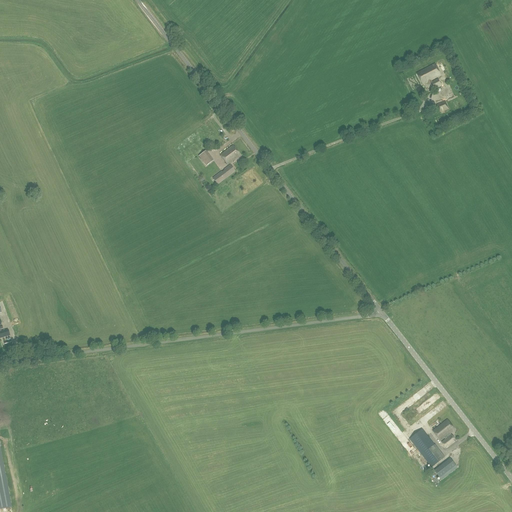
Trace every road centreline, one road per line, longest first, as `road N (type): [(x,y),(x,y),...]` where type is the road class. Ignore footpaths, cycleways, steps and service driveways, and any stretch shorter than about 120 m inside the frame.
road 1 (tertiary): [(381,313),(137,0)]
road 2 (unclassified): [(381,313),(0,362)]
road 3 (tertiary): [(511,481),(381,313)]
road 4 (unknown): [(267,167),(416,110)]
